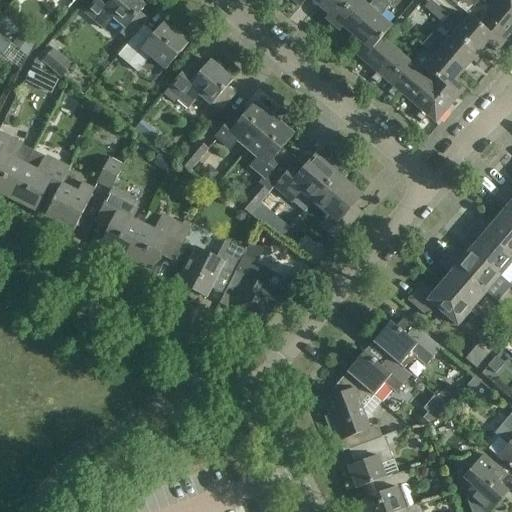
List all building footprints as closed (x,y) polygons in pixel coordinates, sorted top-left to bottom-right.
[(97,0),(85,14),(101,27),(104,29),(112,19),(124,29),(119,34),(129,43),(137,34),(149,20),(139,12),(144,6),(137,0),(97,0)] [(325,19),(332,25),(353,0),(323,0),(318,6),(328,15),(325,19)] [(343,28),(353,36),(384,0),(383,0),(374,0),(367,8),(357,0),(353,0),(332,25),(339,31),(343,28)] [(355,54),(363,61),(381,40),(391,28),(379,18),(389,5),(384,0),(353,36),(363,45),(355,54)] [(511,11),(511,0),(493,0),(494,6),(511,11)] [(511,33),(511,11),(494,6),(478,25),(502,45),(511,33)] [(441,23),(454,34),(478,54),(487,44),(496,52),(502,45),(478,25),(468,16),(459,28),(446,17),(441,23)] [(129,43),(118,56),(137,73),(150,57),(166,70),(175,59),(188,44),(164,23),(147,43),(137,34),(129,43)] [(36,44),(20,33),(12,45),(28,55),(36,44)] [(444,45),(431,35),(426,41),(462,72),(471,62),(475,65),(482,58),(478,54),(454,34),(444,45)] [(406,61),(381,40),(363,61),(377,73),(371,79),(377,84),(382,78),(388,82),(406,61)] [(422,70),(433,80),(456,99),(464,90),(454,82),(462,72),(426,41),(421,47),(433,57),(422,70)] [(48,46),(35,61),(40,65),(43,62),(53,50),(48,46)] [(71,66),(53,50),(43,62),(61,78),(71,66)] [(420,73),(406,61),(388,82),(393,87),(388,93),(394,98),(399,92),(413,104),(433,80),(422,70),(420,73)] [(34,62),(29,73),(39,77),(44,67),(34,62)] [(232,81),(209,62),(199,74),(189,65),(164,95),(173,103),(175,100),(187,110),(199,96),(211,106),(232,81)] [(456,99),(433,80),(413,104),(421,111),(416,118),(422,122),(427,116),(435,123),(456,99)] [(237,141),(248,150),(274,119),(256,104),(238,124),(232,119),(217,137),(230,149),(237,141)] [(422,122),(416,118),(414,116),(409,121),(417,128),(422,122)] [(274,119),(248,150),(258,159),(251,167),(265,179),(281,161),(275,155),(292,135),(274,119)] [(139,124),(132,131),(138,135),(150,144),(155,138),(139,124)] [(0,193),(9,199),(33,152),(0,134),(0,193)] [(208,151),(197,142),(179,164),(190,173),(208,151)] [(69,170),(33,152),(9,199),(34,211),(46,189),(56,194),(61,185),(69,170)] [(313,204),(337,176),(334,173),(336,170),(322,159),(320,161),(315,157),(303,172),(295,165),(299,159),(298,159),(273,188),(304,215),(313,204)] [(123,167),(108,160),(97,182),(111,190),(123,167)] [(337,176),(313,204),(328,217),(320,227),(337,242),(361,213),(357,218),(349,210),(361,196),(337,176)] [(61,185),(56,194),(45,217),(74,231),(94,190),(81,184),(77,193),(61,185)] [(501,192),(511,200),(511,188),(507,184),(501,192)] [(249,216),(267,195),(268,194),(257,186),(239,207),(249,216)] [(101,245),(126,258),(142,226),(128,220),(136,204),(111,191),(98,216),(112,223),(101,245)] [(498,218),(511,229),(511,200),(501,192),(495,199),(506,208),(498,218)] [(142,226),(126,258),(151,270),(162,248),(177,255),(189,231),(161,217),(153,232),(142,226)] [(473,225),(511,258),(511,229),(498,218),(490,227),(479,217),(473,225)] [(478,241),(470,251),(493,270),(500,277),(511,262),(511,258),(473,225),(467,232),(478,241)] [(221,269),(234,276),(243,257),(246,251),(225,241),(216,259),(196,249),(178,284),(206,298),(221,269)] [(500,277),(493,270),(470,251),(462,260),(451,251),(445,258),(486,293),(497,303),(511,286),(500,277)] [(243,257),(234,276),(219,305),(220,305),(227,290),(238,296),(231,310),(232,311),(263,327),(264,327),(287,281),(287,280),(256,264),(243,257)] [(441,284),(472,310),(486,293),(445,258),(438,265),(449,274),(441,284)] [(472,310),(441,284),(433,293),(422,284),(408,300),(427,316),(434,307),(457,326),(472,310)] [(372,343),(389,357),(402,369),(416,359),(425,367),(441,349),(415,326),(406,336),(389,322),(372,343)] [(411,376),(402,369),(389,357),(380,367),(364,353),(346,374),(366,391),(368,393),(373,398),(384,385),(395,394),(411,376)] [(504,365),(495,358),(487,368),(495,375),(504,365)] [(346,374),(328,395),(332,405),(326,407),(329,415),(325,417),(333,441),(338,439),(339,441),(343,451),(353,447),(353,448),(381,438),(377,426),(368,429),(358,402),(362,400),(368,393),(366,391),(346,374)] [(480,383),(474,378),(467,387),(473,392),(480,383)] [(436,397),(447,406),(453,401),(445,390),(436,397)] [(428,412),(422,418),(428,423),(436,419),(428,412)] [(507,428),(489,450),(502,462),(511,470),(511,413),(503,425),(507,428)] [(397,438),(395,432),(381,438),(353,448),(359,462),(348,467),(357,489),(377,482),(385,479),(380,466),(393,461),(386,442),(397,438)] [(506,476),(483,456),(463,479),(473,487),(465,496),(467,498),(466,499),(471,511),(491,511),(492,511),(503,507),(500,501),(504,497),(494,489),(506,476)] [(409,478),(406,471),(385,479),(377,482),(381,493),(361,501),(365,511),(399,511),(413,507),(409,497),(411,494),(411,491),(410,488),(408,485),(405,484),(403,481),(409,478)]
